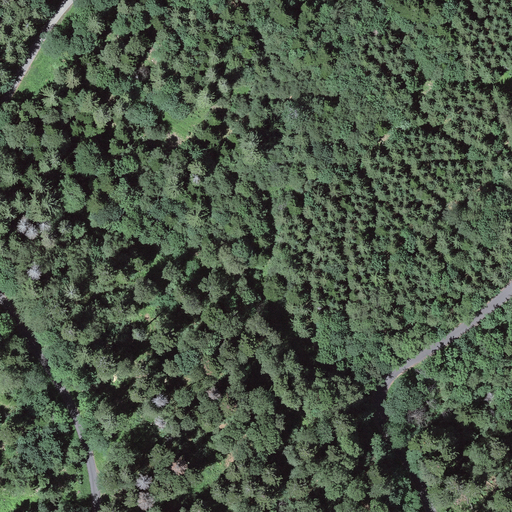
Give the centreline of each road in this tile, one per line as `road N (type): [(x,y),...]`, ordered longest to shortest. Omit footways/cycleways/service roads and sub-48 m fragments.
road 1 (unclassified): [(511,287),(395,372),(381,391),(381,415),(431,511)]
road 2 (unclassified): [(0,294),(84,428),(99,511)]
road 3 (unclassified): [(71,0),(0,111)]
